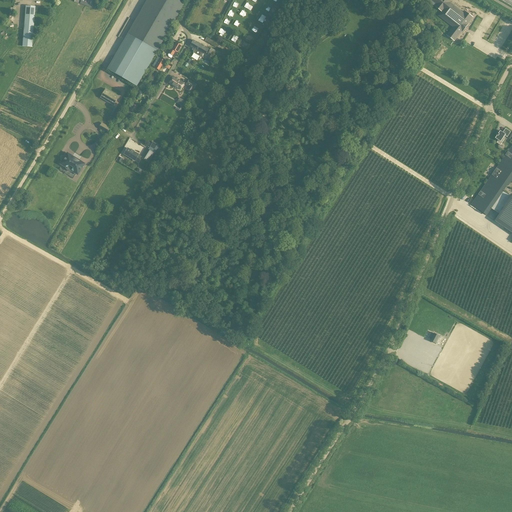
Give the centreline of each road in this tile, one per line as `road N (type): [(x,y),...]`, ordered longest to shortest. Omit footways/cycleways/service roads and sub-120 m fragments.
road 1 (unclassified): [(287,511),(388,349),(511,61)]
road 2 (unclassified): [(0,210),(126,0)]
road 3 (unclassified): [(124,149),(186,46),(189,0)]
